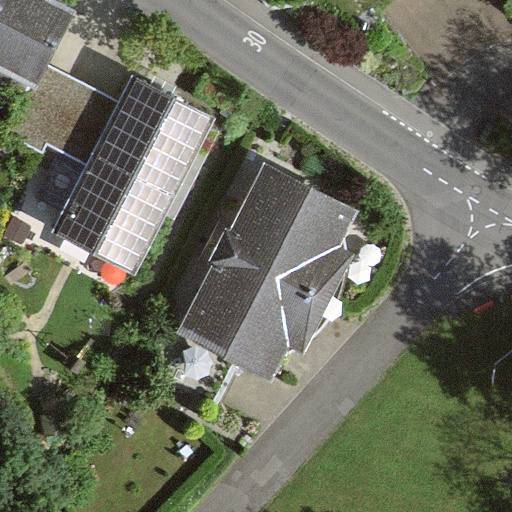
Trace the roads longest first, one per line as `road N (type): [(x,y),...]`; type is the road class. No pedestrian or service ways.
road 1 (residential): [(487,206),(453,256),(214,511)]
road 2 (tertiary): [(386,144),(194,0)]
road 3 (residential): [(511,60),(386,144)]
